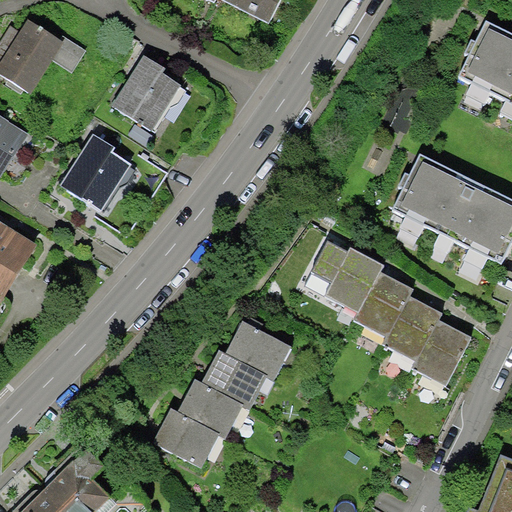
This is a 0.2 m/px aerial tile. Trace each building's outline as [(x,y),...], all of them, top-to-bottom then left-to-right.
[(207,0),(267,26),(279,0),(207,0)] [(28,19),(0,60),(0,76),(29,95),(54,61),(72,73),(86,50),(67,38),(64,42),(28,19)] [(511,39),(482,24),(455,82),(511,106),(511,39)] [(144,62),(110,107),(150,138),(180,86),(144,62)] [(0,115),(0,178),(29,133),(0,115)] [(57,186),(101,215),(133,162),(89,132),(57,186)] [(511,207),(420,159),(394,214),(500,265),(511,240),(511,207)] [(0,301),(36,246),(0,222),(0,301)] [(349,251),(326,300),(440,390),(468,340),(349,251)] [(242,325),(150,444),(203,469),(291,354),(242,325)] [(58,455),(2,511),(55,511),(87,479),(58,455)] [(511,511),(511,461),(500,457),(478,511),(511,511)]
